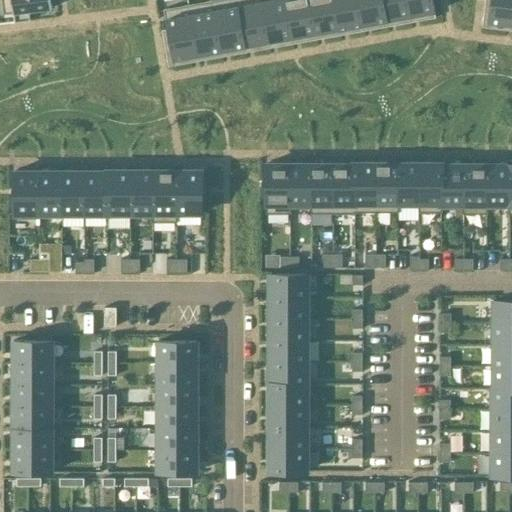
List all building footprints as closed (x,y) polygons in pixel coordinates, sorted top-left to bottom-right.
[(51,0),(2,0),(4,14),(13,12),(15,22),(31,20),(30,10),(52,8),(51,0)] [(236,0),(214,0),(212,1),(221,51),(245,46),(236,0)] [(260,0),(236,0),(245,46),(268,42),(260,0)] [(285,0),(260,0),(268,42),(292,38),(285,0)] [(310,0),(285,0),(292,38),(316,33),(310,0)] [(334,0),(310,0),(316,33),(340,29),(334,0)] [(359,0),(334,0),(340,29),(364,25),(359,0)] [(383,0),(359,0),(364,25),(388,20),(383,0)] [(408,0),(383,0),(388,20),(411,16),(408,0)] [(433,0),(408,0),(411,16),(435,12),(433,0)] [(511,0),(491,0),(488,21),(511,24),(511,0)] [(212,1),(188,5),(197,55),(221,51),(212,1)] [(188,5),(164,9),(173,59),(197,55),(188,5)] [(333,164),(333,213),(342,213),(354,213),(355,163),(354,163),(354,164),(333,164)] [(355,163),(354,213),(356,213),(356,212),(376,212),(376,163),(355,163)] [(376,163),(376,212),(377,212),(398,212),(398,163),(376,163)] [(398,163),(398,212),(399,212),(399,207),(418,207),(418,212),(419,212),(419,163),(398,163)] [(419,163),(419,212),(430,212),(441,212),(441,163),(419,163)] [(441,163),(441,212),(442,212),(442,209),(443,209),(463,209),(463,214),(464,214),(464,164),(442,164),(442,163),(441,163)] [(266,164),(266,213),(278,213),(290,213),(290,164),(266,164)] [(290,164),(290,213),(291,213),(291,208),(302,209),(310,209),(310,213),(311,213),(311,164),(290,164)] [(311,164),(311,213),(333,213),(333,164),(311,164)] [(464,164),(464,214),(474,214),(487,214),(487,164),(464,164)] [(487,164),(487,214),(488,214),(488,204),(493,204),(503,204),(508,204),(508,214),(509,214),(509,164),(487,164)] [(85,171),(85,214),(95,214),(107,214),(107,217),(108,170),(107,170),(107,171),(85,171)] [(108,170),(107,217),(120,217),(130,217),(130,170),(108,170)] [(130,170),(130,217),(135,217),(152,217),(152,222),(153,222),(153,170),(130,170)] [(153,170),(153,222),(167,222),(176,222),(176,170),(157,170),(153,170)] [(176,170),(176,222),(177,222),(177,213),(201,213),(201,170),(176,170)] [(14,199),(14,218),(27,218),(39,218),(39,171),(14,171),(14,199)] [(39,171),(39,218),(40,218),(41,214),(62,214),(62,171),(39,171)] [(62,171),(62,214),(85,214),(85,171),(62,171)] [(322,254),(322,267),(333,267),(333,254),(322,254)] [(333,254),(333,267),(341,267),(342,267),(342,265),(343,254),(333,254)] [(365,254),(365,267),(376,267),(376,254),(365,254)] [(376,254),(376,267),(386,267),(386,254),(376,254)] [(280,256),(280,267),(290,267),(290,256),(280,256)] [(290,256),(290,267),(299,267),(299,256),(290,256)] [(410,256),(410,269),(419,269),(419,256),(410,256)] [(419,256),(419,269),(429,269),(429,258),(420,258),(420,256),(419,256)] [(455,258),(455,269),(460,269),(464,269),(464,259),(455,258)] [(30,259),(30,271),(39,272),(39,259),(30,259)] [(39,259),(39,272),(49,272),(49,259),(39,259)] [(85,261),(85,272),(94,272),(94,259),(85,259),(85,261)] [(121,259),(121,272),(130,272),(130,259),(121,259)] [(130,259),(130,272),(140,272),(140,259),(130,259)] [(167,259),(167,272),(176,272),(176,259),(167,259)] [(176,259),(176,272),(187,272),(187,259),(176,259)] [(464,259),(464,269),(473,269),(473,259),(464,259)] [(500,259),(500,269),(509,269),(509,259),(500,259)] [(75,261),(75,272),(85,272),(85,261),(75,261)] [(270,274),(270,296),(308,297),(308,274),(290,274),(270,274)] [(363,275),(352,275),(352,284),(363,284),(363,280),(363,275)] [(270,296),(270,318),(308,318),(308,297),(270,296)] [(511,299),(494,300),(494,323),(511,322),(511,299)] [(105,307),(105,326),(116,326),(116,307),(105,307)] [(352,309),(352,318),(363,318),(363,309),(352,309)] [(441,313),(441,322),(451,323),(451,313),(441,313)] [(270,318),(269,340),(308,340),(308,318),(270,318)] [(352,318),(352,328),(363,328),(363,318),(352,318)] [(441,322),(441,332),(451,332),(451,323),(441,322)] [(511,322),(494,323),(494,344),(511,344),(511,322)] [(14,340),(14,363),(52,363),(52,340),(14,340)] [(158,340),(158,363),(197,363),(197,340),(158,340)] [(269,340),(269,361),(307,361),(308,340),(269,340)] [(511,344),(494,344),(493,366),(511,365),(511,344)] [(94,351),(94,363),(102,363),(102,362),(102,351),(94,351)] [(108,351),(108,363),(116,363),(116,351),(108,351)] [(352,352),(352,361),(362,361),(363,352),(352,352)] [(440,356),(440,366),(451,366),(451,356),(440,356)] [(269,383),(307,383),(307,361),(269,361),(269,383)] [(352,361),(352,371),(362,371),(362,361),(352,361)] [(14,375),(14,384),(52,384),(52,363),(14,363),(14,375)] [(94,363),(94,375),(102,375),(102,363),(94,363)] [(108,363),(108,375),(116,375),(116,363),(108,363)] [(158,363),(158,385),(197,385),(197,363),(158,363)] [(492,386),(492,387),(511,387),(511,365),(493,366),(493,386),(492,386)] [(440,366),(440,375),(451,375),(451,366),(440,366)] [(269,383),(269,404),(307,405),(307,384),(307,383),(269,383)] [(14,384),(14,406),(52,406),(52,384),(14,384)] [(158,385),(158,406),(197,406),(197,385),(158,385)] [(511,387),(492,387),(492,409),(511,409),(511,387)] [(94,394),(94,406),(102,406),(102,394),(94,394)] [(108,406),(116,406),(116,394),(108,394),(108,406)] [(352,395),(352,405),(362,405),(362,395),(352,395)] [(440,399),(440,409),(451,409),(451,399),(440,399)] [(269,404),(269,426),(307,426),(307,405),(269,404)] [(352,405),(352,414),(362,414),(362,405),(352,405)] [(14,406),(14,427),(52,428),(52,406),(14,406)] [(94,406),(94,418),(97,418),(102,418),(102,416),(102,406),(94,406)] [(108,406),(108,418),(116,418),(116,406),(108,406)] [(158,406),(158,428),(197,428),(197,406),(158,406)] [(440,409),(440,418),(451,418),(451,409),(440,409)] [(511,409),(492,409),(492,431),(511,430),(511,409)] [(269,426),(269,448),(307,448),(307,426),(269,426)] [(14,427),(13,449),(52,449),(52,428),(14,427)] [(158,428),(158,449),(197,450),(197,428),(158,428)] [(511,430),(492,431),(492,452),(511,452),(511,430)] [(94,437),(94,449),(102,449),(102,437),(94,437)] [(108,437),(108,449),(116,449),(116,443),(116,437),(108,437)] [(352,438),(352,448),(362,448),(362,438),(352,438)] [(440,443),(440,452),(451,452),(451,443),(440,443)] [(269,448),(269,470),(307,470),(307,448),(269,448)] [(352,448),(352,457),(362,457),(362,448),(352,448)] [(13,449),(13,472),(42,472),(52,472),(52,449),(13,449)] [(94,449),(94,461),(102,461),(102,450),(102,449),(94,449)] [(108,449),(108,461),(116,461),(116,451),(116,449),(108,449)] [(158,449),(158,472),(180,472),(197,472),(197,450),(158,449)] [(440,452),(440,461),(451,461),(451,452),(440,452)] [(511,452),(492,452),(492,475),(511,474),(511,452)] [(29,477),(17,478),(17,486),(29,486),(29,477)] [(41,477),(29,477),(29,486),(41,486),(41,477)] [(72,478),(60,478),(60,486),(72,486),(72,478)] [(84,478),(72,478),(72,486),(84,486),(84,481),(84,478)] [(115,478),(103,478),(103,486),(115,486),(115,483),(115,478)] [(125,478),(125,486),(137,486),(137,478),(125,478)] [(137,478),(137,486),(149,486),(149,478),(137,478)] [(168,478),(168,486),(180,486),(180,478),(168,478)] [(180,478),(180,486),(192,486),(192,478),(180,478)] [(279,481),(279,492),(288,492),(288,481),(279,481)] [(288,481),(288,492),(298,492),(298,481),(288,481)] [(366,481),(366,492),(375,492),(375,481),(366,481)] [(375,481),(375,492),(384,492),(384,482),(375,481)] [(322,488),(322,492),(331,492),(332,482),(322,482),(322,488)] [(332,482),(331,492),(341,492),(341,482),(332,482)] [(409,482),(409,492),(418,492),(418,482),(409,482)] [(418,482),(418,492),(428,492),(428,482),(418,482)] [(454,482),(454,492),(463,492),(463,482),(454,482)] [(463,482),(463,492),(473,492),(473,486),(473,482),(463,482)] [(500,482),(500,492),(509,492),(509,482),(500,482)]
